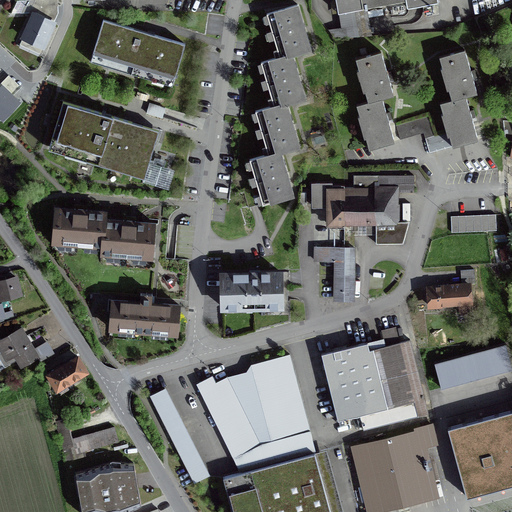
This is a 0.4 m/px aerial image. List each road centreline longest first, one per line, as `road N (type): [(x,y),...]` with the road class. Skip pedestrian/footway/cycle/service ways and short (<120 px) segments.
road 1 (residential): [(195,358),(385,305),(409,279),(439,195),(504,191)]
road 2 (residential): [(195,358),(200,235),(234,0)]
road 3 (residential): [(182,511),(105,385)]
road 4 (residential): [(105,385),(25,262)]
